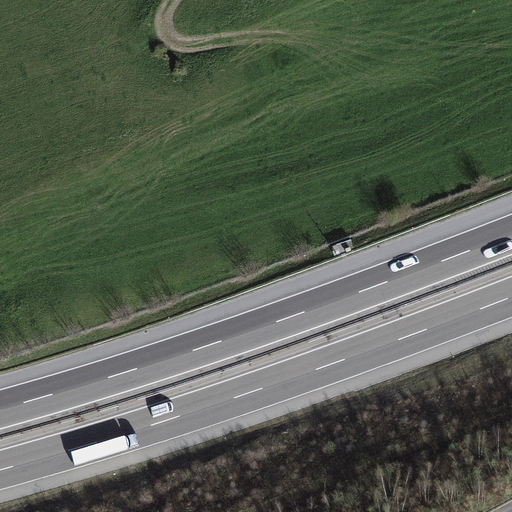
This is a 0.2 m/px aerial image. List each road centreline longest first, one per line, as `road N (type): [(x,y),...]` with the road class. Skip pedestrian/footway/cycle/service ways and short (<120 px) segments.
road 1 (motorway): [(511,233),(256,328),(0,409)]
road 2 (motorway): [(0,471),(180,417),(511,298)]
